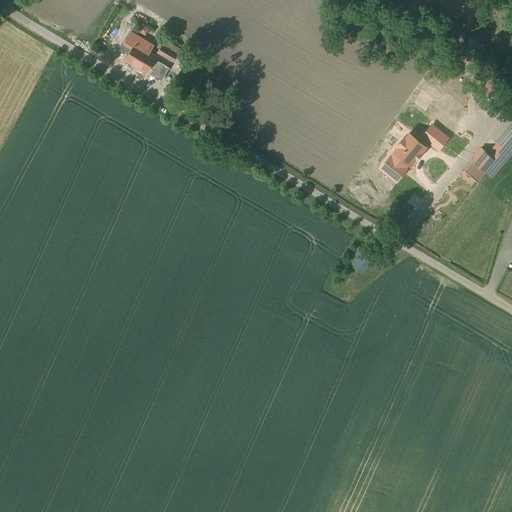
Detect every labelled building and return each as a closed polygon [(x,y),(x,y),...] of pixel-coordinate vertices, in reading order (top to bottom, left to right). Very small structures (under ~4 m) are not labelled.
[(178,37),(161,28),(152,45),(169,54),(178,37)] [(147,54),(128,44),(122,54),(141,64),(147,54)] [(464,136),(426,103),(406,126),(426,143),(396,187),(417,201),(449,153),(464,136)] [(511,149),(511,124),(510,123),(469,172),(483,184),(511,149)] [(403,166),(422,146),(403,128),(384,148),(403,166)] [(391,180),(403,167),(386,152),(374,164),(391,180)] [(361,273),(374,257),(359,245),(346,260),(361,273)]
